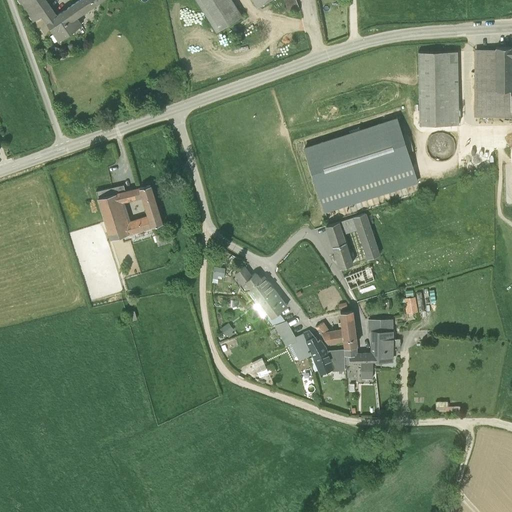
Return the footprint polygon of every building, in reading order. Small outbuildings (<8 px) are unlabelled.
[(42,16),(30,0),(18,0),(33,22),(42,16)] [(69,7),(57,16),(45,0),(30,0),(42,16),(59,41),(81,25),(75,17),(69,7)] [(79,0),(69,7),(75,17),(100,0),(79,0)] [(232,0),(196,0),(216,31),(242,16),(232,0)] [(296,0),(284,0),(288,11),(299,7),(296,0)] [(511,83),(511,84),(511,56),(511,55),(511,45),(496,46),(496,49),(476,49),(476,113),(511,112),(511,83)] [(457,50),(418,51),(419,123),(458,123),(457,50)] [(405,117),(309,142),(328,213),(340,209),(342,216),(369,209),(368,207),(382,203),(379,194),(404,188),(406,194),(424,190),(405,117)] [(124,184),(96,190),(111,238),(124,234),(152,226),(148,215),(125,223),(118,202),(142,195),(140,187),(125,191),(124,184)] [(150,185),(140,187),(142,195),(148,215),(152,226),(162,222),(150,185)] [(365,212),(353,216),(357,227),(367,258),(379,254),(365,212)] [(353,216),(338,221),(342,232),(357,227),(353,216)] [(338,221),(326,225),(332,244),(345,240),(342,232),(338,221)] [(170,230),(155,235),(158,245),(173,240),(170,230)] [(124,234),(111,238),(117,257),(130,253),(124,234)] [(395,237),(382,239),(384,251),(397,248),(395,237)] [(352,263),(345,240),(332,244),(335,253),(332,254),(334,259),(337,258),(340,267),(352,263)] [(129,257),(121,260),(128,283),(137,281),(129,257)] [(370,265),(344,276),(350,289),(379,277),(376,270),(372,271),(370,265)] [(222,268),(214,266),(213,274),(222,276),(222,268)] [(244,266),(235,273),(243,284),(246,281),(245,280),(251,276),(244,266)] [(260,279),(256,273),(251,276),(245,280),(246,281),(257,296),(260,300),(267,295),(275,290),(264,276),(260,279)] [(275,290),(267,295),(260,300),(272,316),(278,312),(287,305),(275,290)] [(408,297),(407,297),(408,312),(412,312),(417,312),(416,297),(415,297),(408,297)] [(133,310),(127,312),(129,321),(136,319),(133,310)] [(352,310),(340,312),(342,322),(343,329),(354,327),(352,310)] [(278,312),(272,316),(268,318),(272,325),(285,319),(278,312)] [(392,319),(370,319),(369,331),(372,332),(384,332),(384,360),(391,360),(392,319)] [(285,321),(275,326),(285,346),(295,341),(285,321)] [(217,330),(223,340),(237,333),(231,322),(217,330)] [(354,327),(343,329),(342,322),(339,322),(339,330),(329,332),(322,322),(316,327),(322,333),(328,342),(344,339),(345,346),(356,345),(354,327)] [(319,340),(317,342),(314,337),(309,330),(303,333),(305,338),(302,339),(305,346),(309,345),(314,356),(326,352),(325,347),(319,340)] [(384,332),(372,332),(372,353),(372,359),(373,360),(384,360),(384,332)] [(372,353),(364,353),(356,353),(356,345),(345,346),(345,350),(345,354),(345,364),(361,364),(361,377),(372,378),(373,360),(372,359),(372,353)] [(345,350),(329,351),(326,352),(331,365),(330,365),(332,369),(345,365),(344,360),(341,354),(345,354),(345,350)] [(314,356),(313,356),(320,370),(330,365),(331,365),(326,352),(314,356)] [(260,369),(262,377),(280,372),(277,364),(260,369)] [(317,371),(311,373),(314,380),(319,378),(317,371)]
